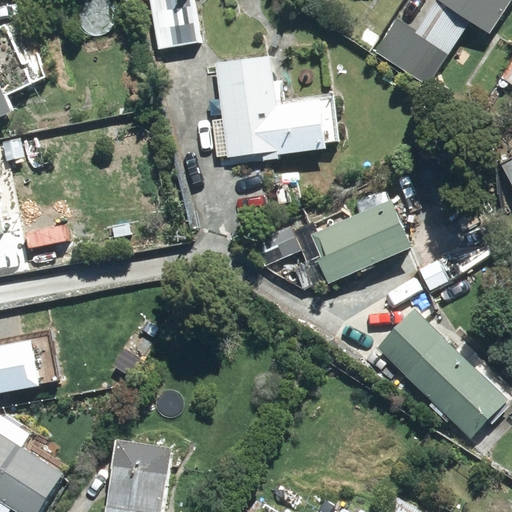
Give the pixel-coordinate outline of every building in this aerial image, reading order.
[(194,0),(153,0),(161,52),(201,46),(194,0)] [(511,0),(438,0),(442,2),(420,35),(400,22),(377,56),(422,85),(443,53),(451,58),(474,24),(492,36),(511,6),(511,0)] [(0,123),(16,116),(8,99),(49,81),(40,61),(26,67),(9,28),(0,32),(0,123)] [(276,61),(220,67),(229,161),(265,157),(265,164),(281,162),(280,158),(328,153),(323,104),(281,108),(276,61)] [(0,239),(9,238),(0,191),(0,239)] [(307,255),(319,249),(325,262),(322,263),(332,287),(416,251),(396,203),(319,237),(314,225),(297,232),(307,255)] [(427,204),(406,211),(413,232),(434,225),(427,204)] [(131,226),(112,228),(114,240),(133,237),(131,226)] [(260,248),(270,272),(306,257),(296,234),(260,248)] [(494,234),(445,266),(453,278),(502,246),(494,234)] [(417,312),(380,351),(474,440),(511,401),(417,312)] [(0,402),(8,401),(6,384),(9,383),(6,364),(3,365),(1,358),(0,358),(0,402)] [(37,382),(21,384),(23,397),(39,394),(37,382)] [(99,429),(108,415),(94,406),(85,419),(99,429)] [(0,503),(13,511),(45,511),(67,478),(60,473),(71,456),(56,447),(45,463),(10,441),(15,434),(0,423),(0,503)] [(120,443),(109,511),(167,511),(177,452),(120,443)] [(289,484),(278,497),(286,504),(297,491),(289,484)] [(395,511),(419,511),(402,501),(395,511)]
